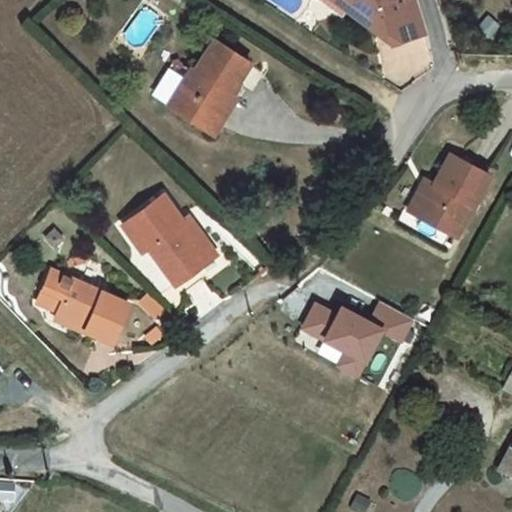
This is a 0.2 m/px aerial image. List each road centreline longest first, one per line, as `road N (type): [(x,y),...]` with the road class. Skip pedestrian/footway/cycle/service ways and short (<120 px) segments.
road 1 (residential): [(78,460),(99,417),(259,291)]
road 2 (residential): [(396,141),(428,91),(451,81),(511,77)]
